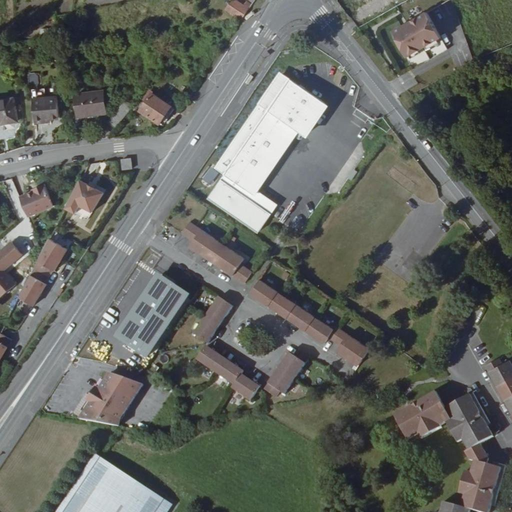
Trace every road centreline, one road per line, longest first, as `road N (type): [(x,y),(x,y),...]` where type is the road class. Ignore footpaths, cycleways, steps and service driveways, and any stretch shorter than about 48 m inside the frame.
road 1 (secondary): [(511,259),(325,21),(299,0)]
road 2 (residential): [(0,168),(98,150),(186,148)]
road 3 (secondary): [(186,148),(282,0)]
road 4 (residential): [(289,331),(265,367),(224,339),(247,302)]
road 5 (residential): [(247,302),(134,226)]
road 6 (secondary): [(0,437),(70,322)]
